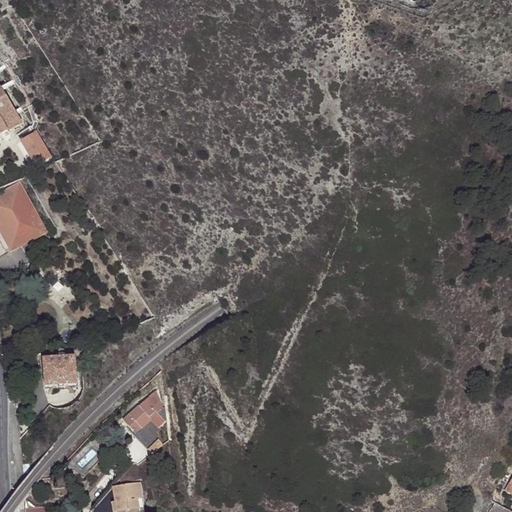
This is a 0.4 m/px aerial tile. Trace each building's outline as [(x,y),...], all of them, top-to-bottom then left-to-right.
[(10,0),(0,0),(0,9),(1,12),(14,6),(10,0)] [(0,138),(8,133),(7,132),(22,124),(13,109),(0,87),(0,138)] [(36,132),(21,142),(36,167),(51,158),(36,132)] [(20,185),(0,195),(0,209),(21,248),(47,233),(20,185)] [(21,248),(0,209),(0,228),(12,252),(21,248)] [(74,357),(42,360),(44,387),(76,385),(74,357)] [(167,419),(166,409),(164,409),(156,392),(124,421),(134,433),(140,428),(142,430),(152,421),(158,428),(167,419)] [(167,422),(167,419),(158,428),(160,429),(167,422)] [(142,430),(136,435),(135,436),(143,445),(158,428),(152,421),(142,430)] [(160,429),(158,428),(143,445),(148,450),(157,442),(161,446),(169,440),(167,422),(160,429)] [(32,425),(17,423),(19,433),(20,441),(30,428),(32,425)] [(132,439),(141,447),(143,445),(135,436),(132,439)] [(148,450),(152,455),(161,446),(157,442),(148,450)] [(143,445),(141,447),(150,457),(152,455),(148,450),(143,445)] [(140,483),(127,485),(131,511),(139,511),(139,509),(144,508),(140,483)] [(131,511),(127,485),(113,487),(116,502),(117,508),(117,511),(131,511)] [(492,511),(498,504),(495,502),(488,511),(492,511)]
